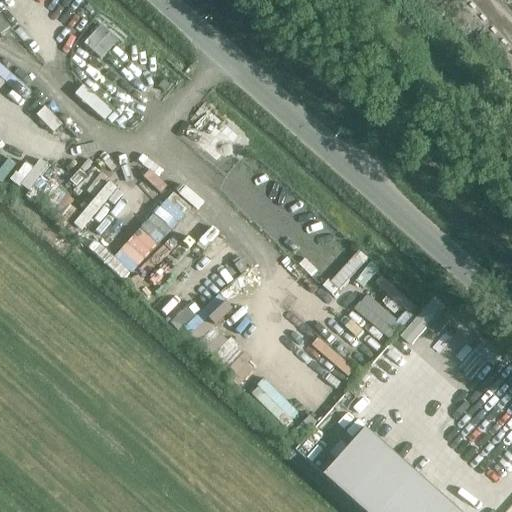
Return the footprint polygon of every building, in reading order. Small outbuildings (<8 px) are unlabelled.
[(102,58),(120,40),(103,23),(85,41),(102,58)] [(133,270),(177,223),(161,207),(116,255),(133,270)] [(244,258),(213,282),(220,291),(236,278),(242,285),(256,274),(244,258)] [(388,337),(401,323),(369,293),(356,306),(388,337)] [(460,511),(367,429),(325,476),(364,511),(460,511)]
